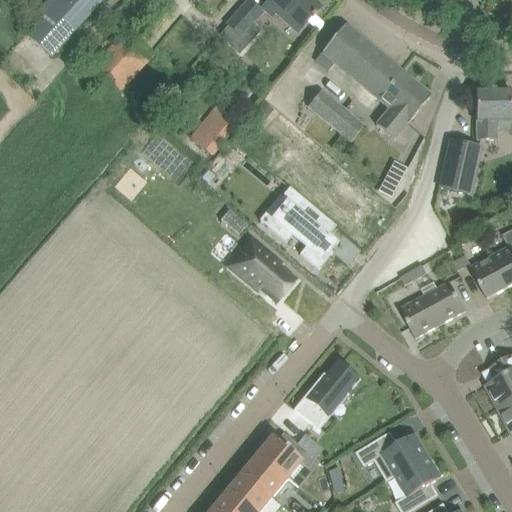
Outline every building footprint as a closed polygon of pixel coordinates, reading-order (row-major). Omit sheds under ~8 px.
[(58,0),(27,35),(51,57),(102,0),(58,0)] [(310,0),(270,0),(262,9),(271,17),(274,13),(297,34),(320,8),(310,0)] [(227,26),(219,34),(241,54),(261,32),(251,24),(261,14),(249,2),(227,26)] [(332,42),(322,54),(335,65),(359,85),(378,100),(390,110),(376,127),(393,141),(407,125),(408,125),(430,98),(345,27),(332,42)] [(126,32),(85,76),(111,99),(151,55),(126,32)] [(475,91),(476,111),(476,124),(477,142),(497,142),(496,134),(511,133),(511,123),(510,90),(475,91)] [(308,108),(316,115),(341,133),(350,141),(363,126),(321,92),(308,108)] [(264,103),(256,113),(265,120),(273,111),(264,103)] [(217,109),(191,141),(210,157),(236,125),(217,109)] [(459,109),(458,132),(473,133),(474,110),(459,109)] [(482,148),(450,141),(439,190),(471,197),(482,148)] [(349,221),(360,230),(373,213),(363,204),(373,192),(332,157),(320,171),(328,178),(313,195),(347,224),(349,221)] [(382,190),(395,197),(410,167),(397,160),(382,190)] [(289,206),(269,230),(286,244),(292,237),(305,248),(299,255),(318,271),(332,254),(330,253),(337,245),(328,237),(335,228),(289,189),(280,199),(289,206)] [(251,241),(228,269),(249,287),(258,293),(259,292),(277,306),(297,282),(272,261),(273,259),(251,241)] [(511,247),(491,259),(508,290),(511,287),(511,247)] [(466,258),(453,264),(457,273),(470,266),(466,258)] [(470,270),(477,284),(487,301),(508,290),(491,259),(470,270)] [(422,267),(411,273),(416,281),(427,275),(422,267)] [(401,279),(406,287),(416,281),(411,273),(401,279)] [(450,284),(425,298),(441,327),(466,313),(450,284)] [(400,311),(406,323),(415,340),(441,327),(425,298),(400,311)] [(486,389),(498,412),(511,404),(511,358),(491,370),(498,383),(486,389)] [(358,381),(336,363),(295,413),(317,431),(328,418),(323,414),(341,393),(345,397),(358,381)] [(511,404),(498,412),(510,434),(511,433),(511,404)] [(387,484),(395,479),(395,478),(429,458),(416,436),(399,447),(391,434),(356,455),(365,469),(375,463),(387,484)] [(271,438),(256,456),(287,481),(301,464),(308,469),(315,460),(312,458),(297,446),(287,437),(281,445),(277,442),(271,438)] [(304,437),(297,446),(312,458),(319,449),(304,437)] [(256,456),(242,474),(272,499),(287,481),(256,456)] [(395,478),(395,479),(407,498),(396,505),(399,511),(415,511),(439,498),(431,485),(442,479),(429,458),(395,478)] [(338,469),(327,472),(334,493),(345,490),(338,469)] [(242,474),(227,491),(252,511),(261,511),(272,499),(242,474)] [(252,511),(227,491),(213,509),(216,511),(252,511)]
